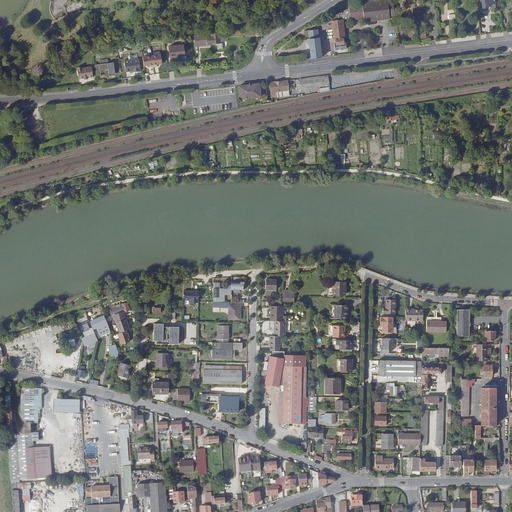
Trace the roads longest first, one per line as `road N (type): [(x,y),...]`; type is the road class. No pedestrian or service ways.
road 1 (residential): [(363,482),(367,275),(430,298),(503,302)]
road 2 (secondary): [(0,101),(260,73)]
road 3 (secondary): [(260,73),(511,44)]
road 4 (residential): [(503,302),(504,481)]
road 5 (residential): [(253,271),(251,437)]
road 6 (residential): [(141,403),(0,373)]
road 7 (unknown): [(98,393),(101,447),(118,472),(121,511)]
